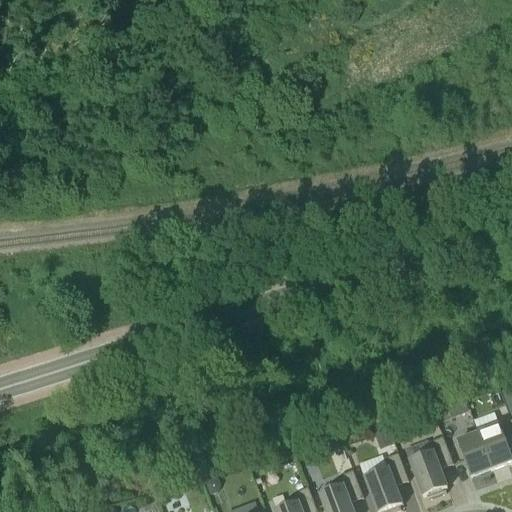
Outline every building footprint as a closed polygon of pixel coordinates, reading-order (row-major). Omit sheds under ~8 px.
[(452,421),(448,411),(437,415),(440,425),(452,421)] [(500,428),(479,436),(493,473),(511,465),(511,459),(509,453),(511,451),(511,426),(511,424),(500,428)] [(376,437),(381,450),(393,446),(388,433),(376,437)] [(479,436),(457,444),(471,481),(493,473),(479,436)] [(452,468),(454,467),(443,440),(429,445),(432,454),(410,463),(423,500),(427,499),(428,501),(427,502),(427,503),(447,496),(446,495),(445,495),(444,493),(448,491),(440,471),(451,467),(452,468)] [(407,485),(409,484),(399,457),(384,462),(388,471),(365,480),(376,511),(400,511),(401,511),(400,511),(399,509),(404,508),(403,506),(402,507),(395,487),(406,483),(407,485)] [(343,488),(320,497),(325,511),(352,511),(350,504),(361,500),(362,502),(364,501),(353,473),(339,479),(343,488)] [(217,480),(206,485),(211,498),(215,495),(217,494),(219,488),(217,480)] [(316,511),(309,490),(294,496),(298,505),(278,511),(316,511)]
